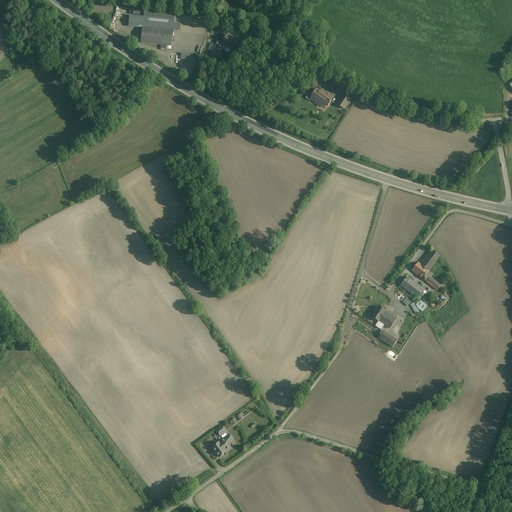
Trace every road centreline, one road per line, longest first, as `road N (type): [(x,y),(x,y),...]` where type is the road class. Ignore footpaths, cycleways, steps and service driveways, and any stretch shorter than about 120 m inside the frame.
road 1 (primary): [(56,0),(163,75),(275,136),(387,179),(511,211)]
road 2 (residential): [(106,2),(262,25),(367,91),(463,119),(495,119)]
road 3 (residential): [(482,488),(286,431),(167,511)]
